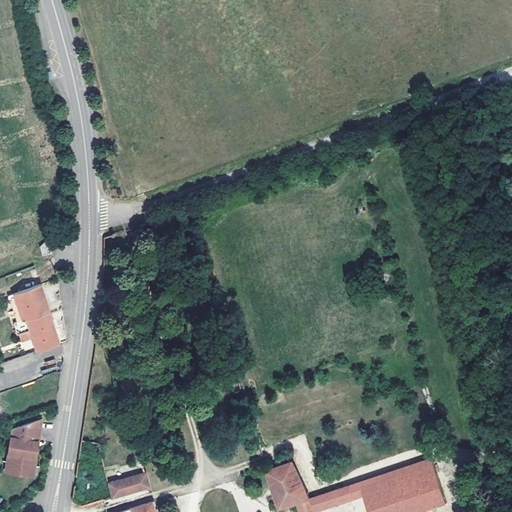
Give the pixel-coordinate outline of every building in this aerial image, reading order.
[(52,252),(48,239),(40,246),(43,255),(52,252)] [(41,284),(8,296),(16,322),(49,311),(41,284)] [(30,330),(36,351),(59,344),(49,311),(16,322),(13,323),(16,334),(30,330)] [(22,343),(24,350),(33,346),(30,339),(22,343)] [(11,430),(7,463),(13,463),(13,465),(13,466),(14,468),(15,469),(16,469),(17,470),(18,470),(23,471),(24,470),(26,470),(27,468),(28,467),(28,465),(34,466),(40,419),(11,430)] [(125,440),(114,444),(118,456),(129,451),(125,440)] [(13,463),(7,463),(6,473),(33,476),(34,466),(28,465),(28,467),(27,468),(26,470),(24,470),(23,471),(18,470),(17,470),(16,469),(15,469),(14,468),(13,466),(13,465),(13,463)] [(315,511),(292,463),(267,471),(266,471),(279,509),(297,504),(299,511),(315,511)] [(139,475),(118,480),(108,483),(112,497),(149,486),(143,468),(137,470),(139,475)] [(106,477),(108,483),(118,480),(116,474),(106,477)] [(120,511),(157,511),(154,501),(120,511)]
